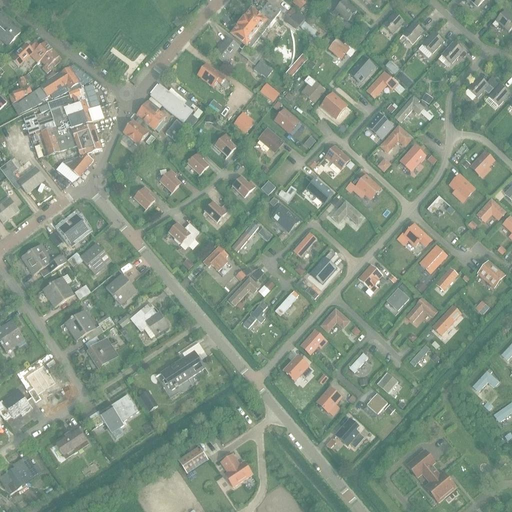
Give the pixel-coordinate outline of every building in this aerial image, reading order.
[(300,0),(289,0),(299,10),(305,4),(300,0)] [(348,23),(357,13),(344,0),(331,14),(333,16),(337,12),(348,23)] [(245,46),(250,49),(261,36),(280,13),(268,4),(259,16),(251,10),(246,17),(245,17),(237,27),(238,27),(232,35),(245,46)] [(320,35),(311,28),(314,24),(293,8),(283,21),(296,31),(299,27),(316,41),(320,35)] [(508,33),(511,28),(511,19),(504,12),(492,26),(494,27),(497,23),(508,33)] [(406,28),(407,26),(394,14),(382,27),(392,36),(402,25),(406,28)] [(0,15),(0,39),(8,47),(20,34),(0,15)] [(426,38),(427,36),(414,24),(402,37),(412,46),(422,34),(426,38)] [(445,48),(447,46),(433,34),(422,46),(432,55),(442,44),(445,48)] [(243,52),(254,61),(258,56),(245,46),(242,51),(227,39),(222,46),(222,47),(214,57),(229,69),(243,52)] [(345,44),(344,46),(336,40),(328,51),(341,61),(346,55),(350,58),(355,52),(345,44)] [(16,57),(11,62),(18,69),(24,64),(23,63),(30,56),(37,64),(40,62),(52,51),(45,43),(40,48),(36,44),(30,49),(26,46),(16,56),(16,57)] [(465,57),(467,56),(453,43),(441,56),(451,65),(461,54),(465,57)] [(52,51),(40,62),(45,68),(44,69),(46,71),(55,62),(58,65),(61,61),(52,51)] [(302,55),(285,75),(290,79),(307,60),(302,55)] [(362,59),(348,74),(356,81),(361,77),(364,80),(374,69),(362,59)] [(231,94),(235,88),(207,66),(198,77),(213,89),(217,83),(231,94)] [(59,97),(69,92),(68,91),(78,85),(69,70),(44,86),(45,87),(17,105),(22,114),(41,104),(39,102),(50,96),(52,100),(59,97)] [(385,73),(368,91),(372,96),(387,80),(395,88),(398,84),(385,73)] [(491,92),(493,90),(479,78),(467,91),(477,99),(487,88),(491,92)] [(29,90),(27,90),(23,79),(18,82),(21,92),(9,96),(12,105),(17,104),(24,99),(23,98),(27,97),(27,96),(31,95),(29,90)] [(314,105),(325,91),(312,80),(301,94),(314,105)] [(151,98),(183,124),(193,112),(160,86),(151,98)] [(266,86),(261,93),(268,98),(269,97),(274,101),(278,95),(266,86)] [(511,100),(511,99),(511,96),(500,86),(489,99),(498,107),(508,97),(511,100)] [(51,114),(78,105),(76,99),(81,97),(79,91),(69,95),(70,97),(48,104),(39,108),(41,114),(50,110),(51,114)] [(335,118),(336,120),(346,108),(331,95),(322,107),(330,114),(330,116),(333,118),(335,118)] [(413,97),(394,119),(400,125),(412,111),(418,117),(423,111),(427,114),(430,110),(422,103),(420,105),(418,104),(419,102),(413,97)] [(213,101),(209,107),(217,113),(221,107),(213,101)] [(278,102),(272,109),(276,112),(282,106),(278,102)] [(62,120),(88,112),(85,103),(78,105),(51,114),(53,121),(61,118),(62,120)] [(136,116),(155,132),(166,118),(147,103),(136,116)] [(274,122),(290,135),(299,124),(284,111),(274,122)] [(69,132),(92,124),(88,112),(62,120),(61,118),(53,121),(56,129),(59,128),(63,138),(70,135),(69,132)] [(198,121),(201,117),(196,113),(193,117),(191,115),(183,124),(191,131),(198,121)] [(241,116),(234,126),(245,134),(254,123),(246,117),(245,119),(241,116)] [(377,118),(362,134),(368,138),(382,123),(377,118)] [(165,135),(175,142),(186,129),(176,121),(165,135)] [(133,122),(123,135),(127,138),(124,143),(130,148),(133,143),(138,147),(149,135),(133,122)] [(80,158),(91,154),(101,151),(92,124),(69,132),(70,135),(63,138),(59,128),(56,129),(41,134),(49,158),(77,148),(80,158)] [(284,143),(267,129),(257,141),(274,155),(284,143)] [(399,139),(405,144),(409,139),(397,129),(380,149),(386,154),(399,139)] [(215,147),(227,158),(236,149),(228,142),(230,140),(225,136),(215,147)] [(145,144),(149,147),(155,140),(151,137),(145,144)] [(345,166),(350,171),(354,166),(349,162),(350,162),(334,148),(325,158),(341,171),(345,166)] [(414,149),(401,163),(411,172),(424,158),(414,149)] [(470,168),(480,178),(495,162),(485,152),(470,168)] [(91,154),(80,158),(62,164),(62,165),(79,178),(93,161),(91,154)] [(188,165),(200,176),(208,167),(201,161),(203,159),(198,154),(188,165)] [(432,166),(437,161),(433,157),(428,162),(432,166)] [(35,169),(18,181),(13,173),(17,170),(10,161),(0,168),(0,169),(16,191),(20,187),(26,195),(44,181),(35,169)] [(379,168),(384,172),(389,166),(384,161),(379,168)] [(160,183),(172,194),(180,185),(173,178),(175,176),(170,172),(160,183)] [(365,177),(355,188),(371,201),(381,190),(365,177)] [(250,183),(248,185),(241,178),(232,187),(244,199),(255,188),(250,183)] [(459,178),(451,187),(465,200),(473,191),(459,178)] [(315,179),(305,189),(323,205),(333,195),(315,179)] [(266,185),(262,189),(268,196),(269,194),(271,196),(274,193),(272,191),(273,191),(266,185)] [(349,185),(345,190),(351,194),(354,190),(349,185)] [(134,200),(146,211),(154,202),(148,195),(149,193),(145,188),(134,200)] [(281,192),(278,196),(285,201),(288,197),(281,192)] [(439,197),(427,211),(431,215),(443,202),(439,197)] [(336,198),(331,204),(337,209),(342,204),(336,198)] [(0,206),(0,221),(2,224),(18,212),(9,200),(0,206)] [(491,200),(476,217),(485,224),(492,217),(498,223),(506,214),(491,200)] [(358,226),(363,220),(346,203),(332,219),(338,224),(346,215),(358,226)] [(222,208),(220,210),(213,204),(205,213),(216,224),(227,213),(222,208)] [(287,233),(298,222),(283,208),(276,215),(280,220),(277,223),(287,233)] [(59,230),(71,245),(88,231),(76,217),(59,230)] [(511,220),(509,218),(503,226),(511,234),(509,238),(511,241),(511,220)] [(476,227),(471,222),(468,226),(473,231),(476,227)] [(186,229),(184,231),(177,225),(169,234),(174,239),(174,241),(178,245),(180,244),(181,245),(191,234),(186,229)] [(241,249),(256,230),(250,225),(246,230),(248,231),(237,245),(241,249)] [(409,230),(399,240),(410,250),(410,249),(415,244),(421,250),(427,244),(409,230)] [(50,238),(57,248),(62,244),(54,234),(50,238)] [(309,234),(293,253),(300,259),(317,240),(309,234)] [(95,276),(111,263),(96,245),(80,258),(77,254),(67,262),(73,269),(82,261),(95,276)] [(63,257),(53,264),(41,246),(22,259),(34,277),(47,268),(51,274),(67,263),(63,257)] [(426,271),(434,263),(438,267),(447,257),(436,247),(419,265),(422,268),(426,271)] [(501,248),(497,251),(502,256),(505,252),(501,248)] [(211,266),(218,273),(227,263),(224,260),(227,257),(219,249),(203,264),(208,269),(211,266)] [(337,268),(325,257),(311,273),(323,283),(337,268)] [(477,275),(494,290),(505,277),(488,262),(477,275)] [(371,266),(358,281),(374,295),(378,290),(375,288),(379,283),(378,282),(383,277),(371,266)] [(450,270),(440,282),(447,288),(456,276),(450,270)] [(43,292),(55,309),(74,297),(66,285),(71,282),(67,275),(43,292)] [(106,289),(120,307),(137,293),(122,275),(106,289)] [(249,278),(228,302),(234,308),(249,291),(253,295),(260,288),(249,278)] [(266,283),(263,287),(267,291),(271,287),(273,285),(269,281),(267,283),(266,283)] [(307,288),(299,281),(296,285),(303,292),(307,288)] [(75,296),(79,301),(90,294),(86,288),(75,296)] [(409,300),(398,290),(386,302),(398,313),(409,300)] [(291,295),(275,313),(280,318),(296,300),(291,295)] [(438,313),(422,299),(416,306),(406,318),(412,324),(423,311),(432,320),(438,313)] [(251,317),(243,326),(248,331),(256,321),(261,325),(265,320),(262,317),(264,315),(262,314),(264,312),(264,311),(267,308),(262,303),(253,314),(252,313),(249,316),(251,317)] [(488,309),(482,303),(477,309),(483,314),(488,309)] [(452,308),(433,329),(440,337),(460,316),(452,308)] [(160,317),(159,318),(153,310),(145,316),(141,312),(130,321),(141,334),(144,331),(150,340),(155,337),(155,338),(168,329),(160,317)] [(335,310),(320,328),(328,335),(336,325),(343,331),(350,323),(335,310)] [(65,325),(77,343),(96,330),(84,312),(65,325)] [(110,320),(109,321),(106,316),(96,323),(103,333),(114,326),(110,320)] [(0,329),(0,343),(6,353),(24,342),(11,322),(0,329)] [(315,333),(302,348),(310,355),(323,341),(315,333)] [(106,341),(101,345),(96,338),(85,345),(100,369),(117,358),(106,341)] [(161,374),(172,391),(205,369),(198,357),(204,353),(199,345),(182,355),(185,359),(161,374)] [(425,346),(409,364),(414,368),(429,350),(425,346)] [(363,354),(349,370),(354,374),(368,359),(363,354)] [(297,357),(284,372),(295,382),(308,368),(297,357)] [(436,363),(442,369),(445,365),(439,360),(436,363)] [(29,394),(37,406),(42,402),(40,398),(58,387),(45,367),(28,378),(35,390),(29,394)] [(329,378),(324,375),(319,380),(322,385),(329,378)] [(384,378),(377,386),(395,402),(402,395),(397,391),(400,388),(394,383),(392,386),(384,378)] [(330,389),(316,404),(328,414),(341,399),(330,389)] [(25,415),(31,410),(17,391),(10,396),(12,399),(4,405),(2,402),(0,403),(0,415),(5,422),(12,417),(14,419),(24,412),(25,415)] [(387,405),(377,395),(367,406),(377,416),(387,405)] [(124,427),(123,424),(139,413),(127,396),(99,415),(98,413),(90,419),(96,428),(105,423),(113,435),(124,427)] [(349,420),(334,437),(340,442),(343,439),(350,445),(359,434),(356,432),(359,428),(349,420)] [(55,444),(66,460),(88,446),(77,430),(55,444)] [(330,451),(336,444),(332,440),(326,447),(330,451)] [(199,448),(178,462),(187,475),(208,461),(199,448)] [(446,476),(441,480),(430,468),(435,464),(424,451),(406,466),(417,479),(420,476),(431,489),(427,491),(438,504),(456,489),(446,476)] [(232,456),(220,464),(227,474),(224,476),(233,489),(252,476),(244,463),(239,466),(232,456)] [(7,474),(0,478),(0,482),(4,488),(12,483),(18,491),(26,486),(26,485),(42,473),(37,466),(36,465),(33,467),(31,465),(26,457),(15,465),(17,467),(7,474)]
